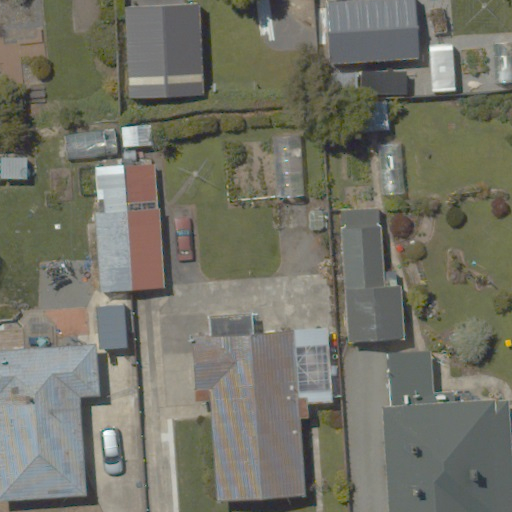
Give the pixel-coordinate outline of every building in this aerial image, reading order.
[(200,0),(124,0),(127,74),(202,73),(200,0)] [(506,44),(389,48),(391,93),(508,88),(506,44)] [(353,93),(354,125),(388,124),(387,91),(353,93)] [(303,128),(274,129),(275,192),(304,191),(303,128)] [(124,145),(126,204),(93,205),(97,286),(130,285),(165,283),(158,144),(124,145)] [(378,221),(344,222),(346,333),(406,333),(405,265),(379,265),(378,221)] [(290,317),(188,322),(192,393),(209,392),(214,492),(299,488),(290,317)] [(102,335),(0,339),(0,486),(84,483),(80,386),(104,385),(102,335)] [(384,393),(387,511),(508,511),(505,390),(384,393)]
